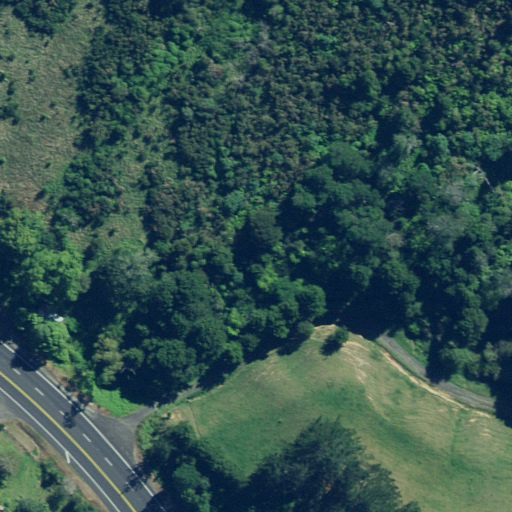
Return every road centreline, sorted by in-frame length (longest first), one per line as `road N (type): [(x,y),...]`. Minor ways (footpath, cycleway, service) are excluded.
road 1 (track): [(511,399),(451,381),(353,312),(310,311),(274,320),(88,455)]
road 2 (trunk): [(137,511),(0,372)]
